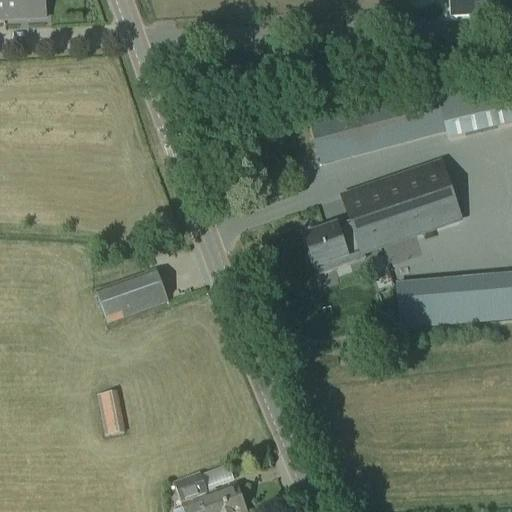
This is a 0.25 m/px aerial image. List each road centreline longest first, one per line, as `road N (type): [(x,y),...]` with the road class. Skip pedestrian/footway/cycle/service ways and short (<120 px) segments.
road 1 (unclassified): [(315,511),(117,0)]
road 2 (unknown): [(131,40),(0,41)]
